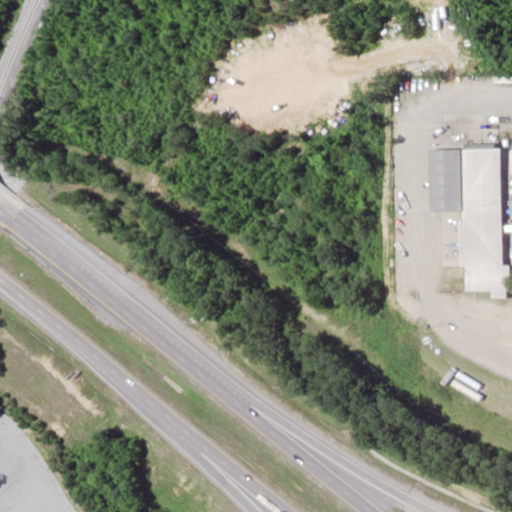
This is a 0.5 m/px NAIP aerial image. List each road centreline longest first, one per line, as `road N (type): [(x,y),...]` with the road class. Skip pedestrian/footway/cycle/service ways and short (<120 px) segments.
road 1 (motorway): [(373,511),(4,207)]
road 2 (motorway): [(0,278),(280,511)]
road 3 (motorway): [(427,511),(213,381)]
